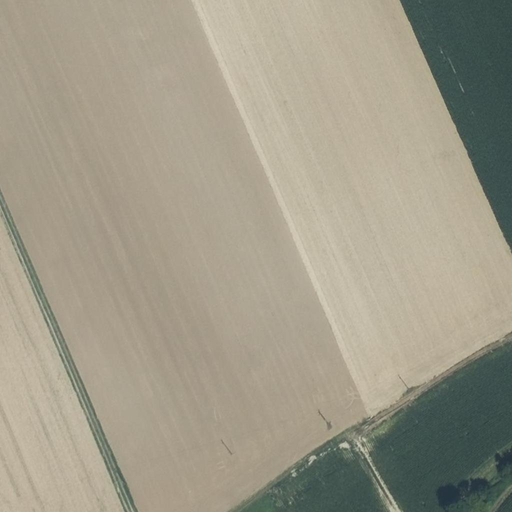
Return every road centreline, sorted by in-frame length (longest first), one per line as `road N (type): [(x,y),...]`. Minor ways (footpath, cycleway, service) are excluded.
road 1 (track): [(0,200),(133,511)]
road 2 (track): [(397,511),(348,437),(511,335)]
road 3 (track): [(348,437),(237,511)]
